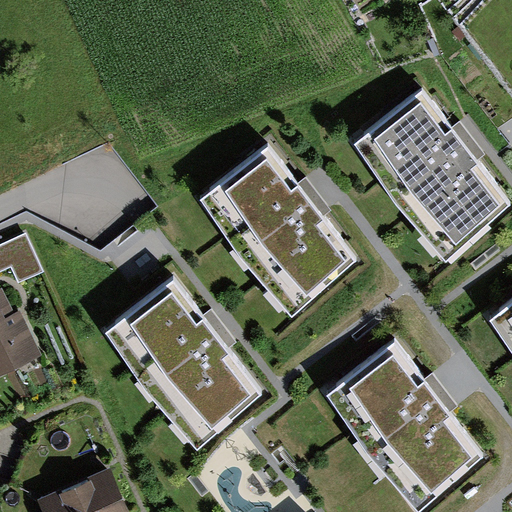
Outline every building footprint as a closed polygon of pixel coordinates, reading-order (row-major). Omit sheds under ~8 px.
[(454,226),(503,189),(429,93),(380,130),(454,226)] [(295,281),(345,246),(274,147),(224,182),(295,281)] [(42,269),(26,232),(0,243),(0,267),(13,262),(20,279),(42,269)] [(204,414),(253,378),(180,280),(131,317),(204,414)] [(3,286),(0,287),(0,374),(42,356),(21,307),(14,310),(3,286)] [(511,341),(511,291),(488,310),(511,341)] [(427,480),(477,444),(406,346),(356,382),(427,480)] [(124,511),(107,471),(40,499),(46,511),(124,511)]
